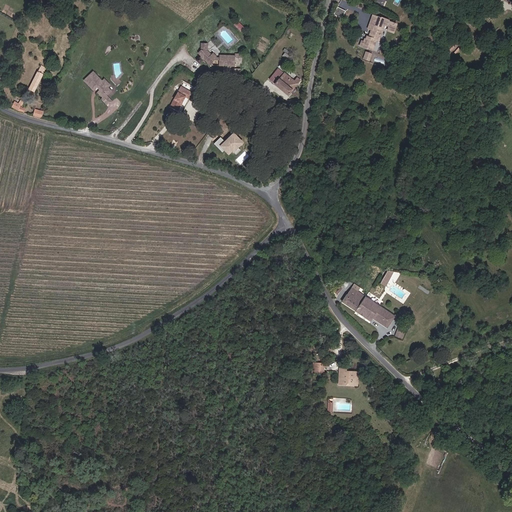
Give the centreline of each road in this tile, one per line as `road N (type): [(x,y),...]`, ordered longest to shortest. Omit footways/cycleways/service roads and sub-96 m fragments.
road 1 (unclassified): [(286,223),(357,335),(423,400),(511,469)]
road 2 (unclassified): [(0,369),(96,353),(145,333),(197,301),(286,223)]
road 3 (unclassified): [(270,196),(226,174),(0,107)]
road 4 (unclassified): [(329,0),(303,148),(270,196)]
